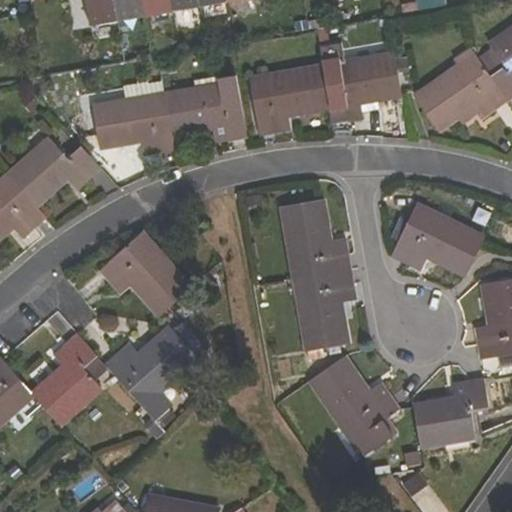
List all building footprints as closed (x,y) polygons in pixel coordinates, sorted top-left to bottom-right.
[(86,0),(91,25),(118,20),(114,0),(86,0)] [(114,0),(118,20),(146,15),(143,0),(114,0)] [(143,0),(146,15),(174,10),(171,0),(143,0)] [(171,0),(174,10),(202,5),(201,0),(171,0)] [(421,0),(423,11),(443,7),(441,0),(421,0)] [(480,62),(509,103),(511,100),(511,30),(490,45),(495,52),(480,62)] [(345,90),(327,93),(330,107),(333,124),(364,119),(361,102),(403,95),(396,56),(340,65),(345,90)] [(480,62),(466,72),(461,66),(416,97),(439,131),(473,107),(483,121),(509,103),(480,62)] [(330,107),(327,93),(323,69),(268,78),(270,86),(252,88),(261,136),(292,130),(290,114),(330,107)] [(166,96),(168,102),(173,134),(213,127),(217,144),(249,138),(238,75),(220,78),(221,86),(166,96)] [(144,156),(176,150),(173,134),(168,102),(149,105),(148,99),(93,108),(100,147),(141,140),(144,156)] [(52,139),(10,176),(37,206),(67,179),(78,191),(103,169),(82,146),(68,158),(52,139)] [(24,239),(47,218),(37,206),(10,176),(0,184),(0,238),(13,227),(24,239)] [(299,262),(302,278),(351,269),(346,238),(330,241),(322,200),(283,207),(292,262),(299,262)] [(422,271),(429,255),(466,274),(480,248),(485,239),(434,213),(422,236),(407,228),(393,256),(422,271)] [(134,284),(161,315),(192,289),(154,246),(149,250),(138,238),(100,272),(121,295),(134,284)] [(299,297),(309,350),(348,344),(341,304),(357,301),(351,269),(302,278),(305,296),(299,297)] [(478,345),(481,360),(511,354),(511,279),(484,285),(491,324),(475,327),(478,345)] [(140,354),(130,343),(105,365),(155,421),(174,405),(161,390),(197,357),(171,327),(140,354)] [(64,367),(33,395),(59,425),(101,388),(82,366),(96,355),(77,334),(53,355),(64,367)] [(0,424),(19,407),(15,402),(29,391),(2,360),(0,357),(0,424)] [(367,392),(344,357),(311,379),(363,457),(394,436),(383,419),(399,408),(381,382),(367,392)] [(471,380),(453,383),(456,399),(414,406),(421,445),(476,435),(472,410),(489,407),(484,378),(471,380)] [(219,511),(220,510),(164,500),(163,506),(146,503),(144,511),(219,511)]
